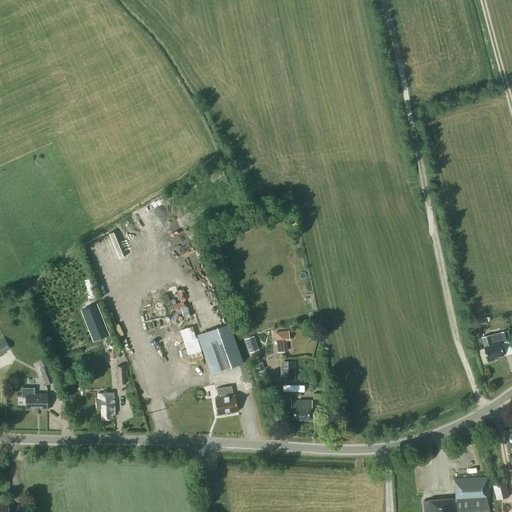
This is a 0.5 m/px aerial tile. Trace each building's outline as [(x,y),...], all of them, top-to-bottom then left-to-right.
[(90,333),(105,327),(96,305),(81,311),(90,333)] [(229,324),(197,335),(211,374),(242,363),(242,364),(243,363),(229,324)] [(500,342),(510,340),(507,330),(490,335),(490,334),(482,336),(485,346),(483,347),(487,362),(495,360),(494,357),(504,354),(500,342)] [(245,339),(250,353),(259,349),(254,335),(245,339)] [(11,348),(5,338),(0,340),(0,355),(3,354),(2,353),(11,348)] [(49,359),(47,360),(39,363),(41,368),(40,368),(46,384),(58,380),(49,359)] [(295,361),(281,361),(281,379),(295,379),(295,361)] [(126,383),(125,365),(116,365),(117,384),(126,383)] [(217,415),(238,411),(235,394),(233,395),(232,386),(217,388),(218,397),(214,397),(217,415)] [(41,410),(48,410),(48,394),(34,394),(34,388),(22,388),(22,397),(26,397),(25,409),(35,409),(35,413),(41,413),(41,410)] [(96,399),(97,407),(99,407),(99,408),(102,408),(102,419),(112,418),(112,414),(115,414),(114,393),(98,394),(98,399),(96,399)] [(312,407),(312,400),(291,400),(291,405),(290,419),(312,419),(312,407)] [(490,511),(488,477),(455,479),(455,499),(424,501),(425,511),(490,511)] [(509,497),(506,483),(493,485),(497,500),(509,497)] [(0,503),(0,511),(8,511),(8,503),(0,503)]
